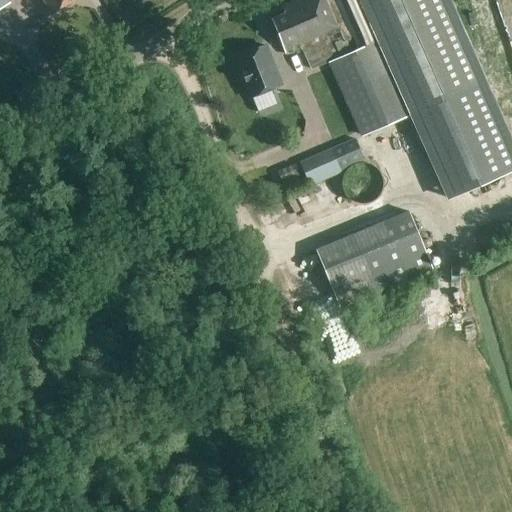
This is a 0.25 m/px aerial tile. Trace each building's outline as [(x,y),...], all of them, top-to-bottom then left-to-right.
[(0,0),(0,9),(10,3),(8,0),(0,0)] [(44,0),(52,14),(75,0),(44,0)] [(295,0),(281,7),(284,14),(270,19),(283,54),(299,46),(310,70),(329,61),(362,135),(411,114),(449,199),(511,170),(511,142),(449,0),(295,0)] [(263,45),(233,57),(248,96),(279,85),(263,45)] [(329,149),(299,162),(309,186),(340,173),(329,149)] [(381,185),(381,183),(381,182),(381,180),(381,178),(380,176),(379,175),(379,173),(378,172),(375,169),(374,168),(373,167),(369,165),(366,164),(363,163),(361,163),(359,163),(357,163),(354,164),(352,165),(349,167),(347,168),(346,169),(344,172),(343,173),(342,175),(341,176),(341,178),(340,180),(340,182),(340,183),(340,185),(340,187),(341,189),(341,191),(342,192),(343,194),(344,195),(345,197),(346,198),(347,199),(349,200),(352,202),(355,203),(359,204),(361,204),(363,204),(364,204),(368,203),(369,202),(373,200),(374,199),(375,198),(378,195),(379,194),(379,192),(380,191),(381,189),(381,187),(381,185)] [(338,308),(432,270),(408,211),(314,250),(338,308)]
